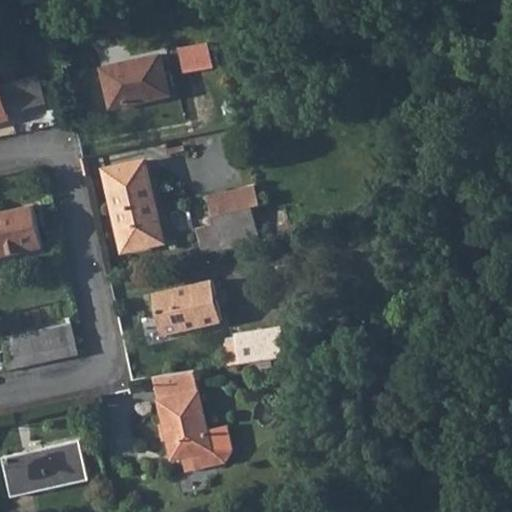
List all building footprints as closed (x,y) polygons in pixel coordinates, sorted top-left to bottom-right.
[(171,94),(162,53),(102,66),(111,108),(171,94)] [(0,119),(9,117),(0,84),(0,119)] [(164,241),(146,160),(106,169),(124,250),(164,241)] [(257,187),(207,195),(211,215),(252,207),(260,205),(257,187)] [(0,254),(42,246),(34,205),(0,212),(0,254)] [(214,228),(218,251),(259,243),(252,207),(211,215),(214,228)] [(195,231),(200,255),(218,251),(214,228),(195,231)] [(163,334),(222,321),(213,280),(154,293),(163,334)] [(323,339),(319,319),(305,322),(308,341),(323,339)] [(72,323),(65,324),(58,326),(65,357),(79,354),(72,323)] [(287,355),(301,353),(297,325),(282,328),(287,355)] [(51,360),(65,357),(58,326),(50,327),(44,329),(51,360)] [(235,334),(236,341),(240,362),(287,355),(282,328),(282,327),(235,334)] [(36,330),(31,332),(37,363),(51,360),(44,329),(36,330)] [(333,336),(327,337),(329,348),(343,346),(356,344),(354,330),(332,334),(333,336)] [(24,366),(37,363),(31,332),(20,334),(17,335),(24,366)] [(10,368),(24,366),(17,335),(3,338),(6,350),(10,368)] [(226,342),(229,364),(240,362),(236,341),(226,342)] [(196,378),(194,370),(153,376),(155,385),(196,378)] [(208,429),(196,378),(155,385),(171,459),(192,455),(195,469),(227,462),(234,449),(228,425),(208,429)] [(90,479),(82,439),(41,447),(43,453),(26,456),(25,451),(3,455),(12,496),(90,479)] [(43,453),(41,447),(25,451),(26,456),(43,453)]
